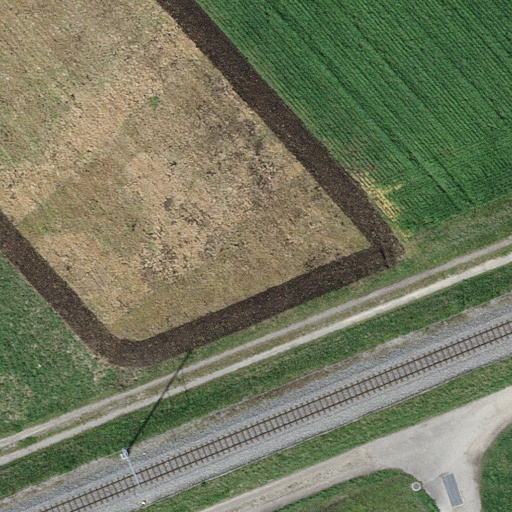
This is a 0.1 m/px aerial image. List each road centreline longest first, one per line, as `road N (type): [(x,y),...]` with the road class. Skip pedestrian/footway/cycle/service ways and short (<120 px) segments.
road 1 (track): [(0,458),(511,256)]
road 2 (track): [(256,511),(511,408)]
